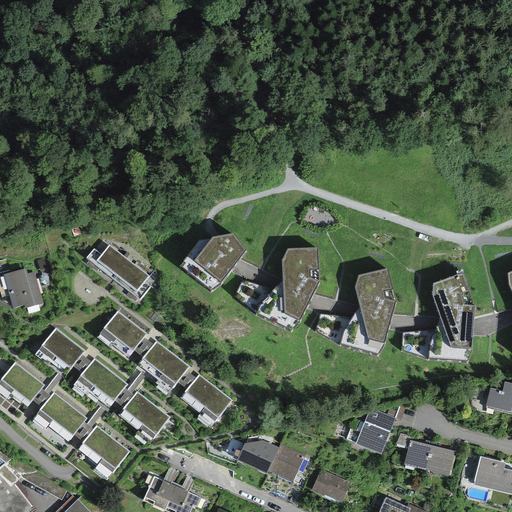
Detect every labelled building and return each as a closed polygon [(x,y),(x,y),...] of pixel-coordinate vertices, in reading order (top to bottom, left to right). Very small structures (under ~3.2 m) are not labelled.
[(200,242),(182,267),(211,293),(221,285),(237,264),(246,253),(233,237),(217,240),(200,242)] [(94,248),(84,260),(140,301),(149,289),(143,284),(148,277),(107,248),(102,254),(94,248)] [(284,294),(308,305),(311,300),(319,284),(317,248),(288,249),(283,260),(284,289),(284,294)] [(363,319),(389,328),(391,320),(397,302),(387,268),(359,275),(355,287),(362,314),(363,319)] [(26,270),(6,275),(14,305),(26,302),(27,307),(44,302),(36,273),(27,275),(26,270)] [(445,329),(475,330),(475,321),(477,304),(463,272),(433,282),(432,295),(443,324),(445,329)] [(308,305),(284,294),(274,290),(243,281),(236,296),(256,314),(291,331),(301,321),(308,305)] [(145,334),(118,312),(103,330),(131,352),(145,334)] [(389,328),(363,319),(352,317),(321,315),(316,331),(341,345),(378,356),(389,328)] [(84,350),(56,329),(41,349),(68,370),(84,350)] [(475,330),(445,329),(433,329),(402,333),(400,351),(427,360),(469,362),(473,349),(475,330)] [(189,367),(157,342),(141,363),(172,388),(189,367)] [(126,382),(95,359),(80,379),(110,402),(126,382)] [(44,383),(16,362),(0,382),(0,387),(25,407),(44,383)] [(189,374),(180,387),(187,392),(196,380),(189,374)] [(231,400),(200,376),(184,397),(215,421),(231,400)] [(486,407),(511,413),(511,384),(505,383),(503,393),(491,390),(486,407)] [(170,413),(139,389),(124,408),(156,432),(170,413)] [(87,416),(55,391),(37,415),(69,439),(87,416)] [(374,456),(392,418),(376,411),(367,415),(353,447),(374,456)] [(129,451),(96,426),(79,448),(112,473),(129,451)] [(270,467),(278,451),(255,440),(245,459),(268,471),(270,467)] [(400,441),(397,452),(405,454),(408,443),(400,441)] [(432,447),(412,441),(406,463),(427,468),(432,447)] [(278,451),(270,467),(292,478),(302,457),(280,447),(278,451)] [(452,452),(432,447),(427,468),(447,473),(452,452)] [(6,463),(0,468),(0,474),(10,486),(13,484),(20,478),(62,501),(69,488),(14,457),(6,463)] [(482,458),(476,483),(511,492),(511,490),(511,471),(503,469),(504,463),(482,458)] [(349,483),(322,471),(314,489),(341,501),(349,483)] [(30,511),(34,509),(13,484),(10,486),(0,474),(0,511),(30,511)] [(176,486),(150,474),(146,483),(150,485),(144,500),(166,509),(176,486)] [(202,497),(176,486),(166,509),(171,511),(190,511),(193,505),(198,507),(202,497)] [(63,511),(90,511),(78,499),(63,511)] [(407,511),(409,508),(387,499),(381,511),(407,511)]
